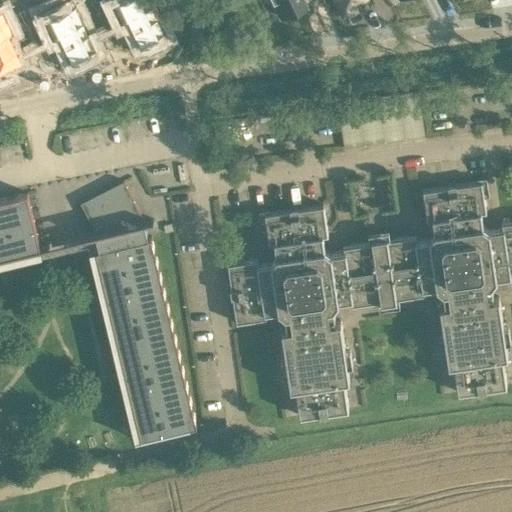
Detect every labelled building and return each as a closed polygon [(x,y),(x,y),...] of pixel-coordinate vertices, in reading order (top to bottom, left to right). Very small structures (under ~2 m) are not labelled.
[(132,0),(136,7),(112,18),(128,54),(153,43),(142,20),(154,14),(147,0),(132,0)] [(268,0),(271,5),(275,3),(280,14),(304,2),(302,0),(268,0)] [(63,19),(38,31),(55,67),(79,55),(69,32),(81,27),(71,6),(59,12),(63,19)] [(338,108),(343,146),(425,135),(420,96),(338,108)] [(236,322),(242,321),(266,317),(265,312),(278,310),(284,314),(286,327),(280,328),(289,387),(294,386),(299,415),(348,408),(343,379),(349,379),(340,320),(335,320),(333,308),(338,301),(350,300),(351,305),(380,301),(380,303),(396,301),(396,299),(424,294),(423,289),(436,287),(442,291),(444,304),(439,305),(448,364),(453,363),(457,392),(506,385),(502,356),(507,355),(498,296),(493,297),(491,284),(495,278),(509,276),(509,281),(511,281),(511,220),(500,222),(501,227),(488,229),(482,225),(480,212),(486,211),(481,181),(422,189),(426,220),(432,219),(434,232),(431,235),(429,238),(416,240),(416,235),(387,239),(386,236),(370,239),(370,241),(342,246),(342,251),(330,253),(327,250),(324,248),(322,235),(327,235),(323,204),(263,213),(268,243),(273,243),(275,255),(270,261),(258,263),(257,258),(227,262),(236,322)] [(125,183),(82,206),(97,234),(144,222),(145,222),(125,183)] [(27,192),(0,198),(0,256),(40,247),(27,192)] [(144,222),(97,234),(96,234),(99,248),(96,248),(125,372),(141,437),(189,426),(189,425),(196,423),(151,235),(147,236),(144,222)]
